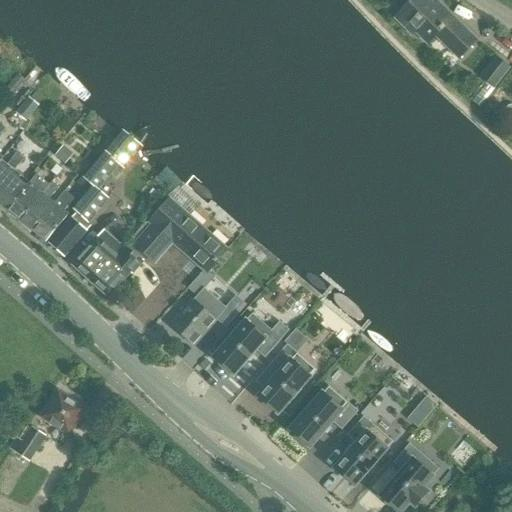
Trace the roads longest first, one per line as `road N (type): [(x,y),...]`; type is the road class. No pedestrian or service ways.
road 1 (secondary): [(185,411),(0,244)]
road 2 (secondary): [(185,411),(196,435),(224,460),(284,486)]
road 3 (secondary): [(284,486),(262,457),(185,411)]
